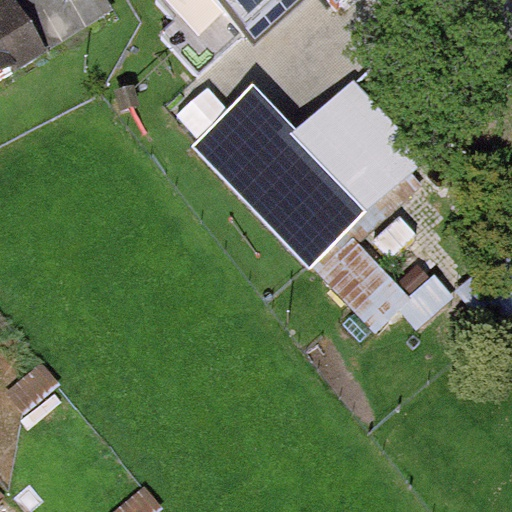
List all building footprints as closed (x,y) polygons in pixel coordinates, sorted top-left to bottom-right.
[(0,83),(106,18),(94,0),(7,0),(10,4),(0,9),(0,83)] [(222,0),(275,60),(342,0),(222,0)] [(280,96),(212,159),(330,283),(448,173),(370,91),(320,138),(280,96)] [(57,389),(42,370),(10,396),(26,415),(57,389)] [(158,511),(143,493),(120,511),(158,511)]
